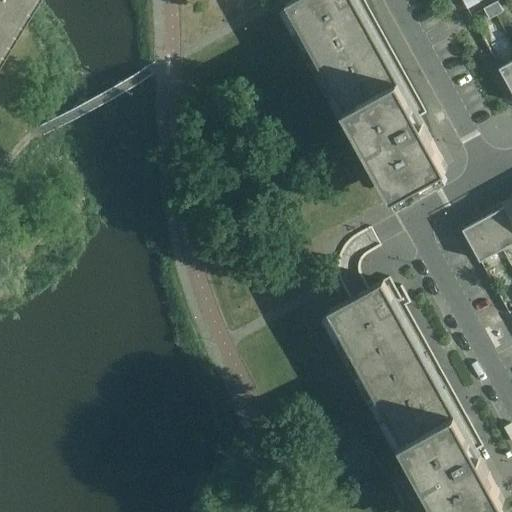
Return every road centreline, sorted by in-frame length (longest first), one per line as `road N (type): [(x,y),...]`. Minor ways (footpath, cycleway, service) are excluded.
road 1 (residential): [(490,173),(435,203),(421,228),(511,406)]
road 2 (residential): [(490,173),(393,0)]
